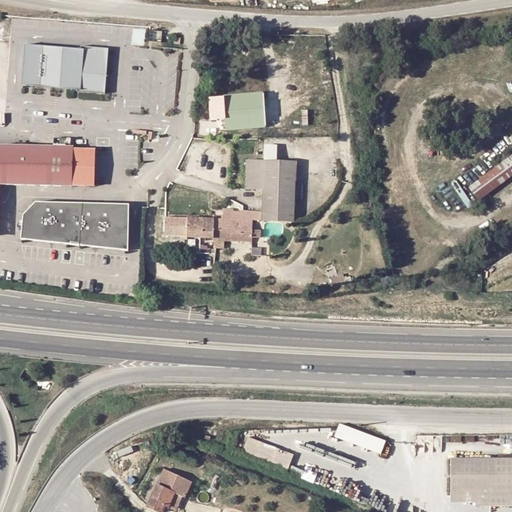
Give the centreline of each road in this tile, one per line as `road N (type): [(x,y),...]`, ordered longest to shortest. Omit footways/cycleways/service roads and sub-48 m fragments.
road 1 (trunk): [(10,511),(51,417),(108,377),(511,378)]
road 2 (trunk): [(0,337),(225,357),(511,368)]
road 3 (tertiary): [(511,417),(176,410),(100,440),(38,511)]
road 4 (trunk): [(511,345),(224,330)]
road 5 (trunk): [(224,330),(0,301)]
road 6 (trunk): [(224,330),(0,309)]
road 7 (unclassified): [(331,22),(122,9)]
road 8 (unclassified): [(511,0),(331,22)]
road 9 (residential): [(347,181),(331,22)]
